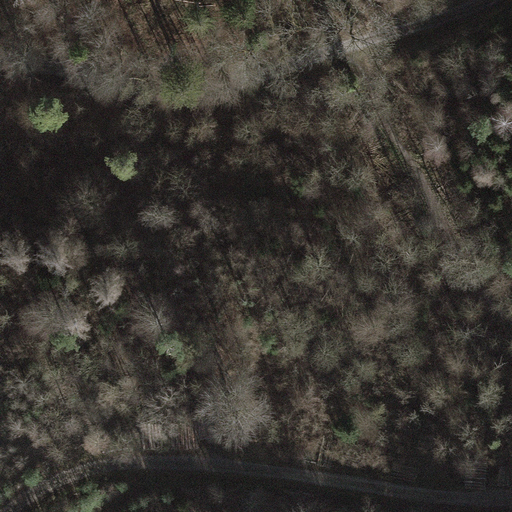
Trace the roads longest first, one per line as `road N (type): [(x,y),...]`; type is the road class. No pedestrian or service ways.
road 1 (track): [(7,511),(73,470),(145,462),(243,465),(454,498),(511,498)]
road 2 (track): [(0,61),(51,62),(121,90),(201,96),(345,47)]
road 3 (track): [(345,47),(491,0)]
